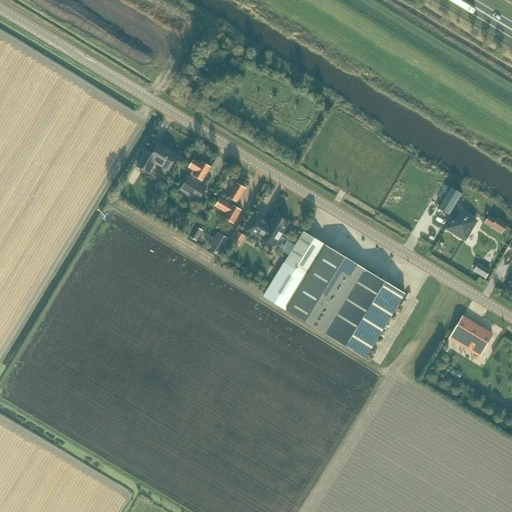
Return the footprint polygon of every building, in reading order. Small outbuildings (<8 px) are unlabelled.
[(209,79),(199,73),(194,80),(205,87),(209,79)] [(224,86),(232,90),(234,86),(227,82),(224,86)] [(155,164),(168,171),(178,156),(158,144),(152,154),(146,150),(137,167),(149,175),(155,164)] [(189,178),(181,189),(199,200),(207,189),(200,185),(202,181),(203,181),(211,167),(202,162),(202,163),(194,158),(188,168),(193,171),(189,178)] [(225,218),(234,223),(241,210),(233,206),(236,201),(238,202),(246,189),(237,183),(228,196),(225,201),(221,198),(216,206),(228,214),(225,218)] [(451,188),(439,209),(449,215),(462,194),(451,188)] [(465,240),(477,222),(458,210),(446,229),(465,240)] [(289,224),(276,216),(270,226),(257,218),(249,231),(275,248),(289,224)] [(494,223),(488,218),(484,224),(502,236),(510,225),(498,217),(494,223)] [(202,231),(197,228),(191,237),(197,241),(202,231)] [(239,247),(245,236),(240,233),(234,244),(239,247)] [(366,359),(406,294),(304,233),(296,246),(290,256),(285,264),(306,277),(286,311),(366,359)] [(221,235),(217,238),(209,250),(219,256),(229,240),(221,235)] [(288,241),(282,251),(290,256),(296,246),(288,241)] [(511,303),(501,298),(498,304),(511,310),(511,303)] [(458,324),(451,336),(481,354),(493,336),(462,317),(458,324)]
